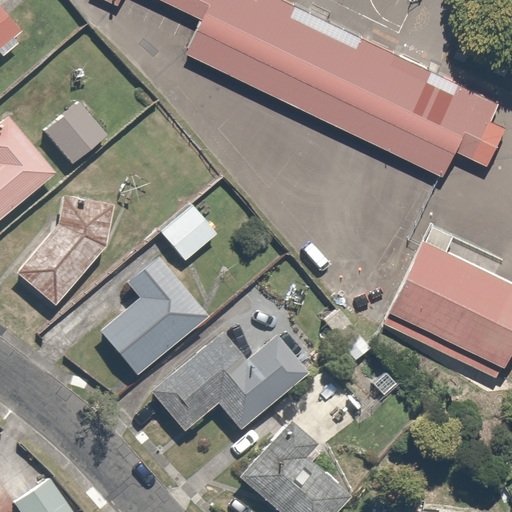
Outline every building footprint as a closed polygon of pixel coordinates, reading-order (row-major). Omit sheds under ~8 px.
[(455,93),(258,0),(51,0),(49,4),(87,22),(97,0),(127,0),(167,19),(151,52),(415,178),(455,93)] [(0,53),(26,30),(0,1),(0,53)] [(75,95),(39,129),(74,165),(110,131),(75,95)] [(0,223),(62,170),(13,113),(0,123),(0,223)] [(62,306),(111,243),(117,200),(61,192),(57,222),(18,271),(62,306)] [(220,229),(196,199),(159,230),(183,260),(220,229)] [(511,315),(511,283),(392,227),(349,317),(481,380),(511,315)] [(139,298),(100,326),(133,370),(208,315),(162,253),(125,280),(139,298)] [(228,331),(154,388),(186,429),(219,403),(239,428),(315,369),(287,333),(251,361),(228,331)] [(287,418),(239,475),(282,511),(338,511),(352,496),(309,460),(321,446),(287,418)] [(74,511),(47,474),(11,500),(19,511),(74,511)] [(431,511),(379,503),(377,511),(431,511)]
